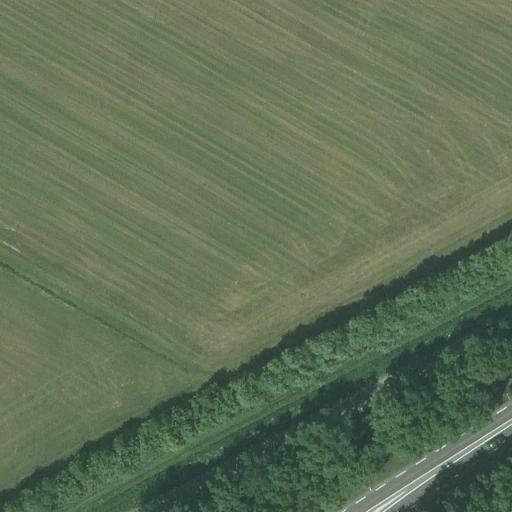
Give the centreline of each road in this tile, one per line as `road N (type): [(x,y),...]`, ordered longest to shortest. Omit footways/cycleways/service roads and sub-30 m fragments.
road 1 (unclassified): [(149,511),(511,324)]
road 2 (primary): [(484,437),(356,511)]
